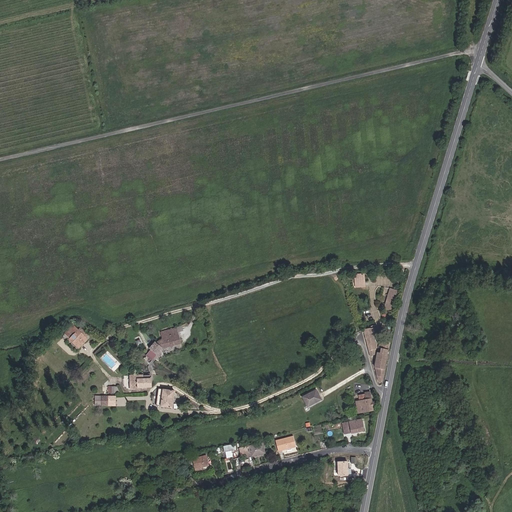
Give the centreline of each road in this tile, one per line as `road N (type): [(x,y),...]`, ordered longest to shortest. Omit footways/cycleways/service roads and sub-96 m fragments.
road 1 (unclassified): [(480,52),(0,159)]
road 2 (primary): [(477,62),(387,396)]
